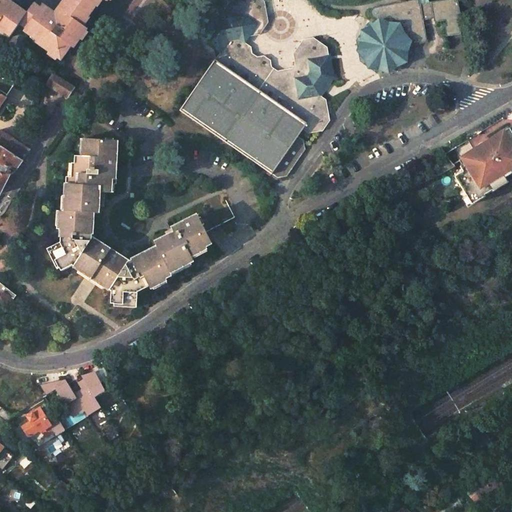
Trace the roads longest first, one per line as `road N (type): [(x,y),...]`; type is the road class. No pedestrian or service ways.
road 1 (residential): [(0,354),(19,363),(62,361),(130,337),(277,228)]
road 2 (residential): [(486,105),(426,78),(361,92),(285,191),(277,228)]
road 3 (residential): [(277,228),(486,105)]
road 4 (residential): [(0,201),(82,85)]
